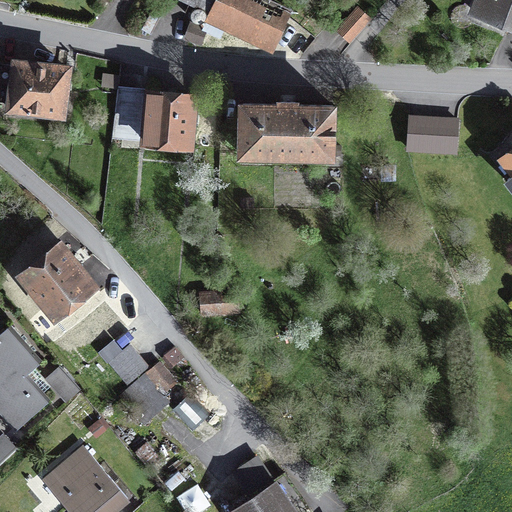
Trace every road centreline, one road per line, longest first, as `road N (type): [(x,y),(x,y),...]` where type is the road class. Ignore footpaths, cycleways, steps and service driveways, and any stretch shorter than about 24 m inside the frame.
road 1 (residential): [(306,496),(129,275),(0,161)]
road 2 (residential): [(327,83),(128,54),(0,25)]
road 3 (residential): [(511,83),(327,83)]
